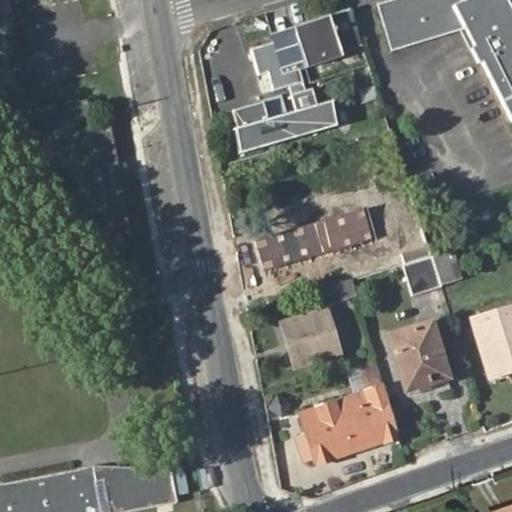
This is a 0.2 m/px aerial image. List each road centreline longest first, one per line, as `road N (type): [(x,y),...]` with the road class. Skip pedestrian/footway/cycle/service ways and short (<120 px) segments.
road 1 (residential): [(254,511),(159,17)]
road 2 (residential): [(335,511),(511,450)]
